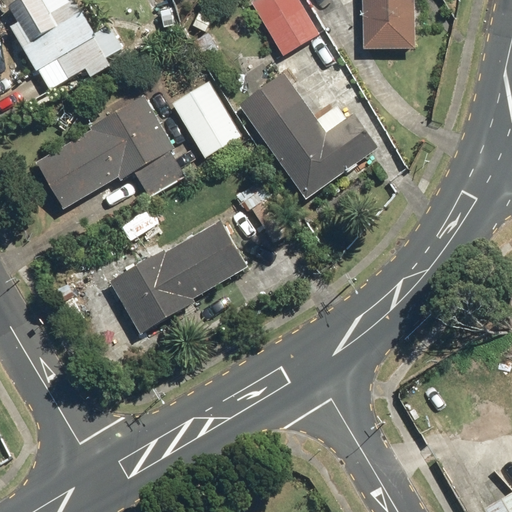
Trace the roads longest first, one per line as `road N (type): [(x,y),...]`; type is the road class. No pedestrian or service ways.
road 1 (tertiary): [(309,359),(99,478)]
road 2 (tertiary): [(478,199),(417,281),(309,359)]
road 3 (residential): [(0,308),(99,478)]
road 4 (residential): [(401,511),(309,359)]
